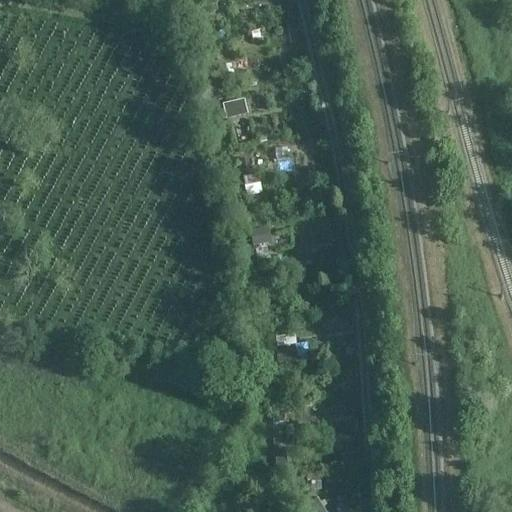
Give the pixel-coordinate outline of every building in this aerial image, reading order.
[(214,0),(201,3),(204,16),(218,13),(214,0)] [(259,32),(251,34),(253,42),(261,40),(259,32)] [(242,82),(226,84),(228,92),(243,89),(242,82)] [(244,102),(222,107),(226,122),(248,117),(244,102)] [(247,160),(239,161),(240,169),(248,168),(247,160)] [(258,177),(243,179),(247,198),(262,195),(258,177)] [(268,230),(250,233),(253,248),(271,246),(268,230)] [(271,280),(255,282),(257,301),(273,299),(271,280)] [(294,336),(275,339),(277,350),(295,347),(294,336)] [(295,350),(276,353),(278,365),(297,363),(295,350)] [(281,371),(272,372),(273,384),(282,383),(281,371)] [(279,392),(267,392),(267,403),(279,403),(279,392)] [(284,414),(272,415),(273,426),(285,424),(284,414)] [(286,452),(274,454),(277,470),(289,468),(286,452)] [(320,481),(298,482),(299,493),(321,492),(320,481)] [(323,511),(313,495),(303,501),(309,511),(323,511)]
